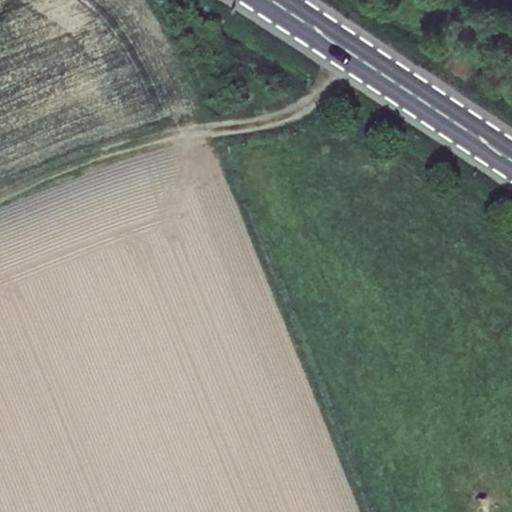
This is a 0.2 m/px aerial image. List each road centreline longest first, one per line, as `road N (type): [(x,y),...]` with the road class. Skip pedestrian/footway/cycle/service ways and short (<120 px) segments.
road 1 (track): [(0,194),(96,155),(293,112),(328,89),(355,56)]
road 2 (secondary): [(511,161),(269,0)]
